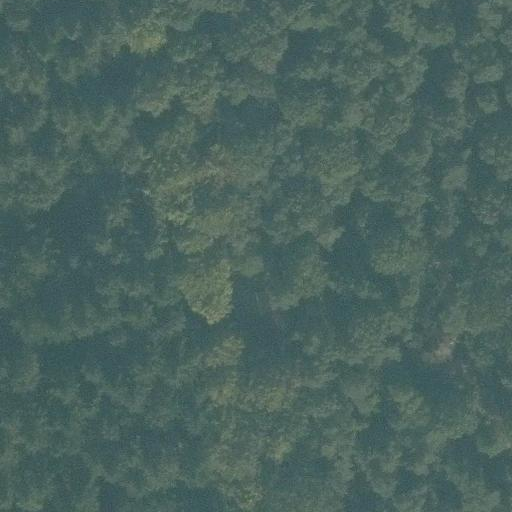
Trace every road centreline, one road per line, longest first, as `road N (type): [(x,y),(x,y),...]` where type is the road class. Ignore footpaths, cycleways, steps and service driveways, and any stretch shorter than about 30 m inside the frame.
road 1 (unclassified): [(237,318),(296,287),(456,0)]
road 2 (tertiary): [(237,318),(165,0)]
road 3 (tertiary): [(283,511),(237,318)]
